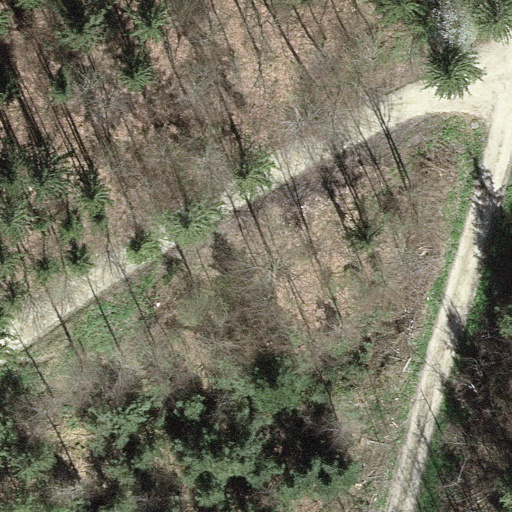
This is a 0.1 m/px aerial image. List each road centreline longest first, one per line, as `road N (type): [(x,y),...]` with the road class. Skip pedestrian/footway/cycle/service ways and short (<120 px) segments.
road 1 (track): [(0,345),(132,246),(276,162),(417,90),(511,65)]
road 2 (track): [(404,511),(511,124)]
